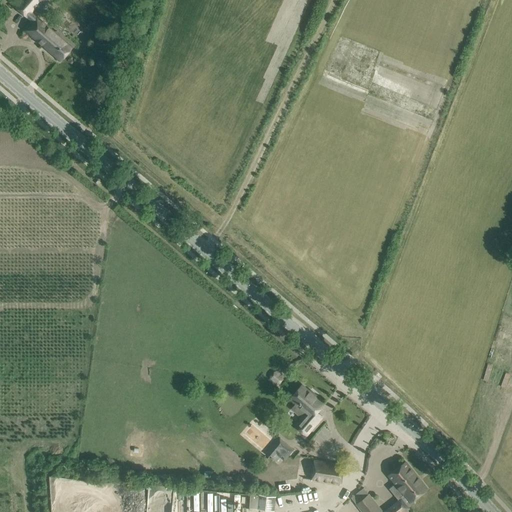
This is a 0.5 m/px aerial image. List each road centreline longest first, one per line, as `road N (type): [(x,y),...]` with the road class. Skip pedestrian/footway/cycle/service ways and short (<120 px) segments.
road 1 (secondary): [(491,511),(414,433),(0,72)]
road 2 (track): [(206,250),(332,0)]
